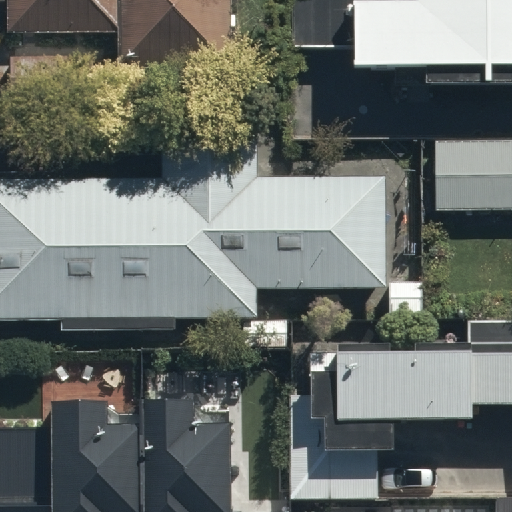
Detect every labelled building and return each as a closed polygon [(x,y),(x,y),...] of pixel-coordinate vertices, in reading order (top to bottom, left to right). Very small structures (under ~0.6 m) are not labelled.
[(0,0),(6,1),(6,33),(115,33),(115,68),(238,68),(237,0),(0,0)] [(511,0),(294,0),(294,47),(351,47),(351,60),(426,60),(426,84),(511,83),(511,0)] [(92,54),(11,52),(9,101),(91,103),(92,54)] [(0,173),(0,317),(64,318),(64,331),(175,332),(175,320),(256,321),(256,284),(387,286),(388,172),(255,170),(255,136),(161,135),(161,175),(0,173)] [(511,137),(435,137),(435,207),(511,207),(511,137)] [(310,392),(290,392),(290,497),(377,496),(377,443),(393,443),(393,413),(474,413),(474,396),(511,395),(511,318),(468,319),(468,336),(337,336),(336,347),(310,348),(310,392)] [(0,501),(51,501),(51,511),(288,511),(288,510),(230,510),(230,413),(196,413),(196,393),(139,393),(139,419),(108,419),(108,397),(49,397),(49,427),(0,427),(0,501)] [(511,511),(511,497),(497,498),(496,511),(511,511)]
